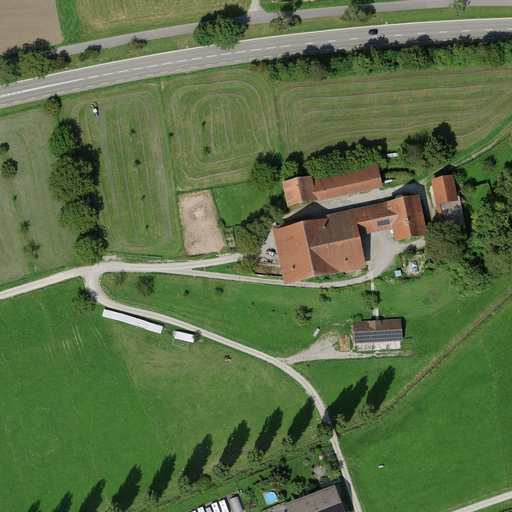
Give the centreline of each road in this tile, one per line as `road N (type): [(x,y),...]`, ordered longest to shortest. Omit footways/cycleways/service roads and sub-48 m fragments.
road 1 (track): [(0,299),(95,270),(341,287),(371,282),(400,253),(440,245),(427,190),(284,218),(260,257)]
road 2 (primary): [(0,97),(285,45),(511,29)]
road 3 (track): [(95,270),(98,296),(110,304),(277,364),(300,381),(325,413),(358,511)]
